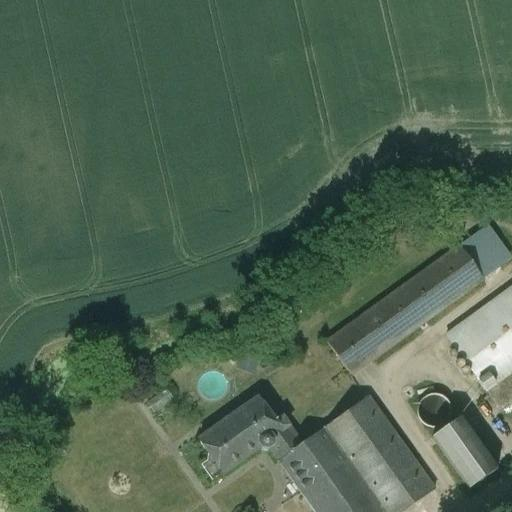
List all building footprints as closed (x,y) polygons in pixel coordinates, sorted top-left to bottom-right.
[(458,246),(326,342),(350,376),(483,280),(458,246)] [(511,288),(445,337),(485,391),(511,371),(511,288)] [(440,395),(434,394),(429,395),(426,396),(423,397),(422,399),(419,402),(417,406),(417,409),(416,411),(417,415),(418,417),(419,420),(422,423),(424,425),(427,426),(431,428),(434,428),(437,427),(440,426),(443,425),(445,423),(446,421),(448,419),(449,415),(450,413),(450,411),(450,408),(449,406),(449,404),(447,401),(445,398),(443,397),(440,395)] [(302,445),(278,462),(313,511),(403,511),(434,490),(368,397),(302,445)] [(257,399),(198,441),(211,458),(200,466),(211,481),(221,474),(222,475),(260,448),(261,449),(267,451),(269,449),(278,462),(302,445),(282,418),(275,423),(257,399)] [(460,418),(432,438),(469,490),(497,470),(460,418)]
